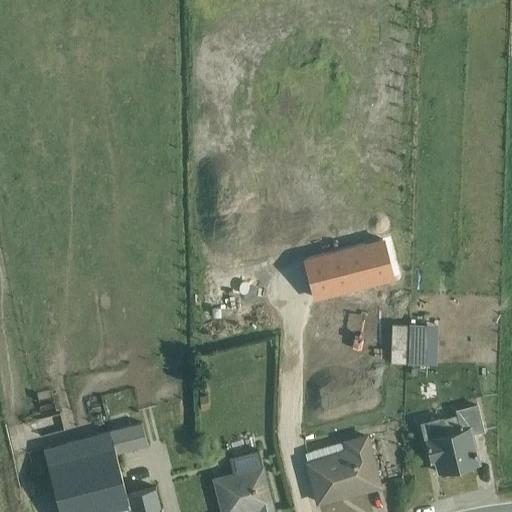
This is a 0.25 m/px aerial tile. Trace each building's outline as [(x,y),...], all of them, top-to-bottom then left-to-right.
[(407,327),(392,326),(391,365),(405,366),(407,327)] [(253,353),(214,357),(217,388),(256,384),(253,353)] [(472,437),(485,434),(478,406),(456,412),(461,431),(447,435),(444,419),(422,424),(432,464),(436,463),(439,475),(479,465),(472,437)] [(147,445),(141,422),(44,448),(60,511),(165,511),(163,504),(161,505),(156,487),(125,494),(115,453),(147,445)] [(380,486),(366,437),(343,443),(343,444),(306,454),(317,502),(333,498),(336,493),(341,492),(342,496),(380,486)] [(260,511),(274,511),(263,465),(214,478),(221,511),(248,511),(259,509),(260,511)]
